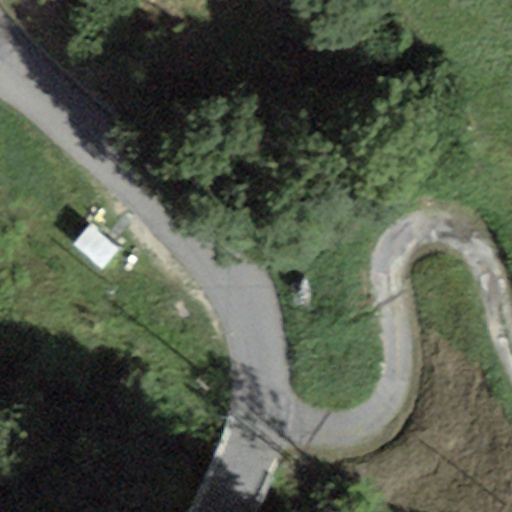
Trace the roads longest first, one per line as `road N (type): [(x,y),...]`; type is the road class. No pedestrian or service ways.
road 1 (unclassified): [(0,34),(227,268),(263,354),(256,415)]
road 2 (track): [(407,233),(382,262),(387,373),(374,414),(334,436),(309,437),(256,415)]
road 3 (track): [(407,233),(451,232),(472,247),(511,353)]
